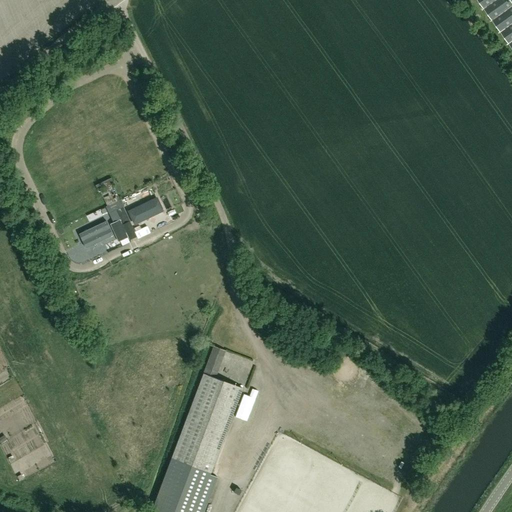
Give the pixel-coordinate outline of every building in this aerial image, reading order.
[(511,0),(474,0),(480,4),(483,2),(480,6),(511,53),(511,0)] [(70,113),(74,118),(79,114),(75,109),(70,113)] [(63,135),(37,143),(42,158),(86,145),(84,138),(73,141),(69,128),(62,130),(63,135)] [(23,150),(26,158),(33,156),(30,147),(23,150)] [(109,215),(116,211),(123,224),(122,225),(119,219),(110,224),(118,242),(128,238),(126,233),(132,230),(128,222),(130,221),(123,208),(124,207),(121,201),(120,202),(113,187),(114,186),(111,180),(96,187),(99,193),(100,193),(107,207),(106,208),(109,215)] [(157,198),(127,212),(133,225),(163,211),(157,198)] [(105,220),(78,233),(85,247),(112,234),(105,220)] [(107,247),(116,242),(114,237),(104,243),(107,247)] [(151,511),(205,511),(218,478),(210,476),(243,389),(215,380),(226,352),(213,347),(151,511)]
